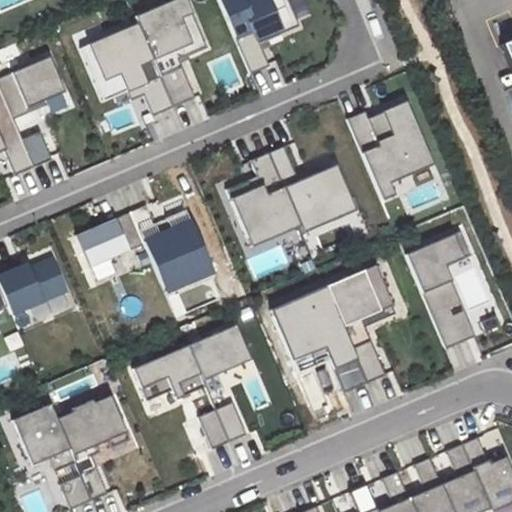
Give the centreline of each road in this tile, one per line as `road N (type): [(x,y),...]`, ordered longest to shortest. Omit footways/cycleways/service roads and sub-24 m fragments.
road 1 (residential): [(0,222),(333,80),(355,52),(345,0)]
road 2 (residential): [(511,387),(476,388),(189,511)]
